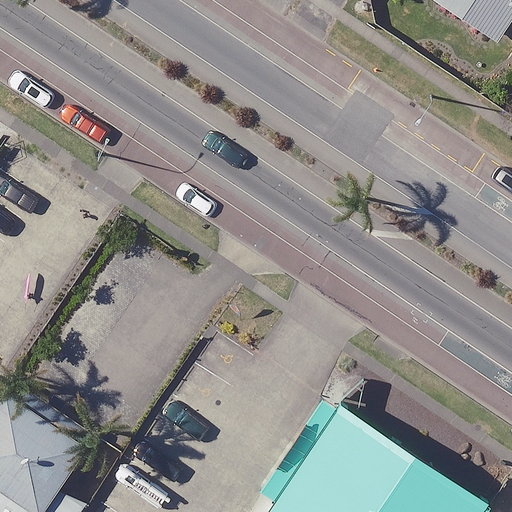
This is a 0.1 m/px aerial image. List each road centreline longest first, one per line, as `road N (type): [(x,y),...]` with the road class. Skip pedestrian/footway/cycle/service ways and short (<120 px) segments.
road 1 (secondary): [(511,352),(0,6)]
road 2 (secondary): [(150,0),(511,241)]
